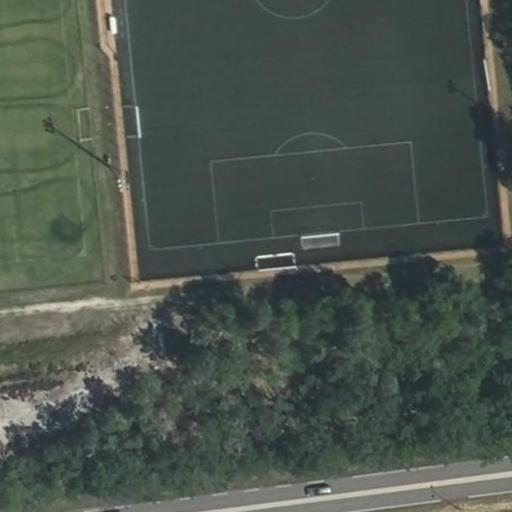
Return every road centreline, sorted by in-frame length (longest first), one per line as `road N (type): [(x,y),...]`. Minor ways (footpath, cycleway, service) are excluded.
road 1 (track): [(0,430),(67,419),(227,290),(511,252)]
road 2 (primary): [(511,473),(219,511)]
